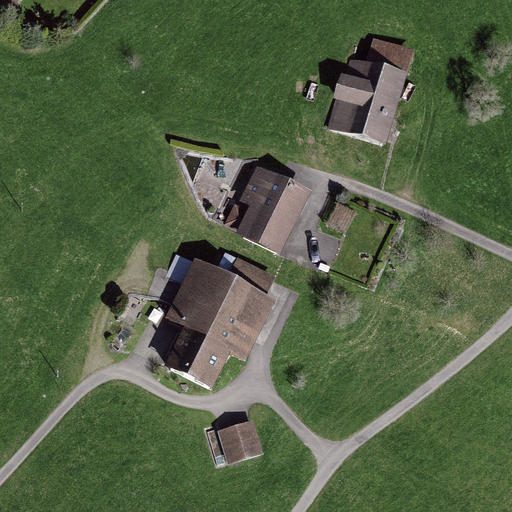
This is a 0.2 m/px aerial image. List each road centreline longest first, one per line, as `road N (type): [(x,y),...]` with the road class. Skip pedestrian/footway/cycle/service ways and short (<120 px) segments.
road 1 (track): [(347,465),(264,387),(214,402),(166,389),(129,365),(0,475)]
road 2 (track): [(511,323),(320,489),(305,511)]
road 3 (track): [(297,172),(390,199),(511,253)]
